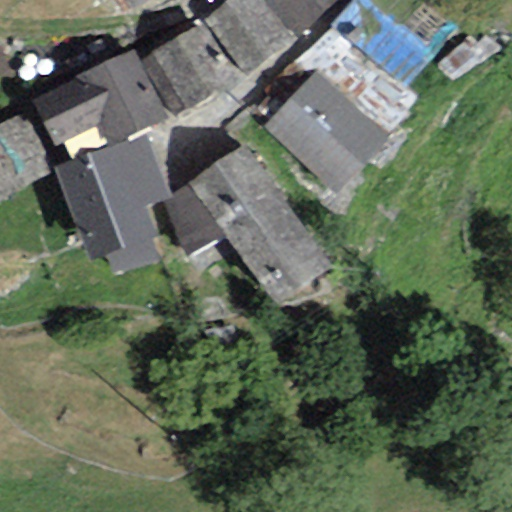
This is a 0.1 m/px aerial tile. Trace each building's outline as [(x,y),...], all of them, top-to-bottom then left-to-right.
[(262,0),(244,0),(218,20),(255,69),(293,41),(262,0)] [(283,0),(304,24),(332,0),(283,0)] [(413,0),(376,0),(350,27),(409,85),(454,39),(413,0)] [(153,51),(183,107),(234,80),(203,23),(153,51)] [(103,141),(163,112),(135,55),(45,98),(63,134),(93,119),(103,141)] [(380,136),(314,74),(275,116),(341,178),(380,136)] [(0,190),(55,162),(30,113),(0,127),(0,190)] [(56,171),(93,255),(115,272),(155,258),(139,208),(167,189),(149,131),(56,171)] [(328,265),(244,147),(192,185),(276,302),(328,265)]
